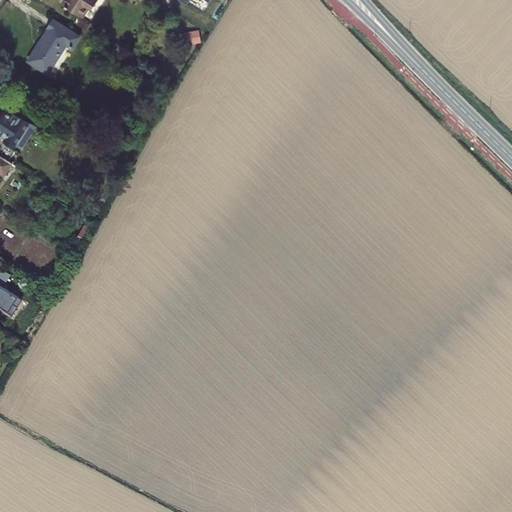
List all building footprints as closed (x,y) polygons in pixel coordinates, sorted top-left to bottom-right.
[(75,0),(71,7),(89,20),(94,12),(99,16),(107,5),(102,2),(102,0),(75,0)] [(225,15),(231,5),(227,2),(221,12),(225,15)] [(53,30),(57,33),(35,65),(53,78),(73,48),(78,51),(86,40),(59,22),(53,30)] [(187,44),(204,40),(201,28),(184,32),(187,44)] [(200,49),(207,54),(216,39),(209,35),(200,49)] [(0,132),(0,136),(13,145),(13,149),(20,154),(24,152),(27,154),(41,133),(25,123),(28,119),(21,115),(18,118),(12,114),(0,132)] [(19,170),(0,157),(0,175),(10,182),(19,170)] [(84,179),(91,184),(96,178),(88,173),(84,179)] [(81,249),(87,253),(96,239),(90,235),(81,249)] [(20,315),(3,303),(0,308),(0,318),(12,327),(20,315)]
